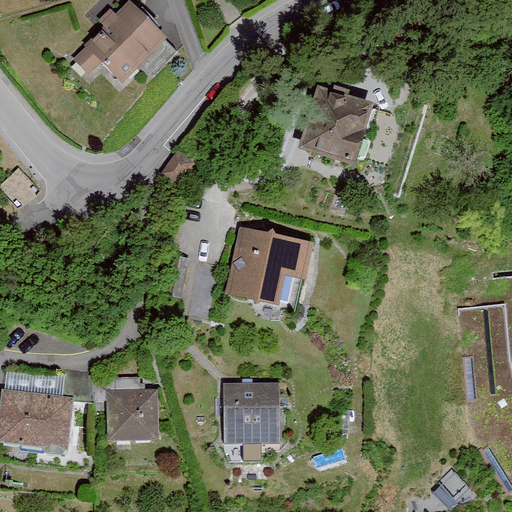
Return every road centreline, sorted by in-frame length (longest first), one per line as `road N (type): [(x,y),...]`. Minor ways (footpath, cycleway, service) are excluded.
road 1 (residential): [(97,191),(129,180),(249,43),(331,0)]
road 2 (residential): [(0,100),(24,132),(97,191)]
